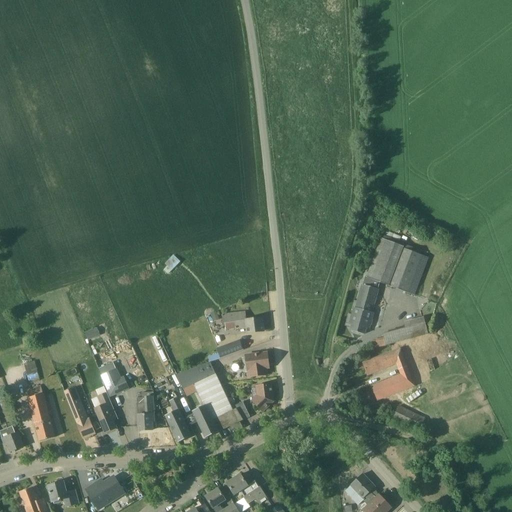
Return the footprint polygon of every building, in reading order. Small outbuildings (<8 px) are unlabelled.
[(382,239),(368,277),(368,278),(373,280),(390,286),(404,249),(404,247),(382,239)] [(390,286),(415,295),(429,258),(421,255),(404,249),(390,286)] [(374,305),(379,289),(371,287),(373,280),(368,278),(368,277),(366,276),(363,285),(358,301),(360,302),(358,308),(355,307),(353,315),(355,316),(351,330),(365,334),(367,328),(370,329),(374,313),(370,312),(372,305),(374,305)] [(217,311),(211,313),(214,321),(220,319),(217,311)] [(264,332),(262,319),(247,321),(246,313),(223,315),(224,324),(226,324),(226,331),(247,328),(248,334),(264,332)] [(403,324),(404,329),(407,339),(427,333),(423,318),(403,324)] [(85,332),(88,339),(101,334),(98,327),(85,332)] [(220,358),(242,350),(239,340),(216,348),(220,358)] [(408,388),(414,385),(411,378),(410,375),(407,366),(400,348),(363,362),(368,375),(397,364),(399,369),(400,374),(372,385),(377,400),(389,395),(408,388)] [(267,375),(267,369),(269,368),(269,362),(270,361),(270,357),(268,355),(268,353),(246,356),(248,371),(249,378),(267,375)] [(35,361),(25,364),(30,384),(40,381),(35,361)] [(215,375),(209,363),(177,375),(184,389),(194,385),(215,375)] [(233,433),(235,433),(243,429),(240,422),(244,421),(243,420),(237,409),(233,411),(215,375),(194,385),(197,392),(204,406),(217,434),(230,427),(233,433)] [(104,385),(108,393),(109,397),(128,389),(123,377),(104,385)] [(187,396),(197,392),(194,385),(184,389),(187,396)] [(273,397),(272,385),(257,387),(258,396),(253,402),(263,412),(270,405),(269,405),(271,403),(269,402),(271,399),(272,399),(272,397),(273,397)] [(55,438),(50,417),(44,394),(44,395),(42,387),(27,390),(40,442),(55,438)] [(75,387),(65,391),(83,439),(96,434),(90,419),(88,420),(75,387)] [(119,419),(109,397),(108,393),(99,397),(103,406),(96,409),(106,433),(117,429),(114,421),(119,419)] [(380,407),(391,403),(389,395),(377,400),(380,407)] [(139,431),(140,431),(153,431),(153,422),(155,422),(154,415),(153,397),(138,398),(139,416),(138,416),(139,431)] [(190,434),(179,410),(183,408),(178,397),(170,401),(175,412),(166,416),(179,443),(192,437),(190,434)] [(234,405),(237,409),(243,420),(250,417),(243,401),(234,405)] [(393,418),(417,430),(421,423),(424,417),(403,407),(399,405),(393,418)] [(206,439),(217,434),(204,406),(193,412),(206,439)] [(13,427),(0,431),(0,432),(5,447),(8,446),(11,453),(24,447),(18,433),(16,434),(13,427)] [(248,487),(241,475),(227,484),(235,495),(240,492),(248,504),(256,499),(260,505),(268,499),(261,487),(254,492),(253,489),(250,491),(248,487)] [(364,501),(369,506),(376,498),(370,492),(375,487),(363,475),(351,486),(352,486),(346,492),(359,505),(364,501)] [(99,510),(125,494),(115,477),(104,484),(102,480),(86,490),(99,510)] [(67,494),(64,482),(49,487),(53,502),(65,499),(67,507),(79,504),(75,491),(67,494)] [(27,511),(52,511),(45,499),(39,501),(37,495),(36,496),(33,488),(20,493),(23,499),(18,501),(21,510),(26,508),(27,511)] [(226,500),(219,489),(206,498),(215,511),(239,511),(234,504),(224,511),(220,505),(226,500)] [(386,511),(391,508),(380,495),(376,498),(369,506),(363,511),(386,511)]
